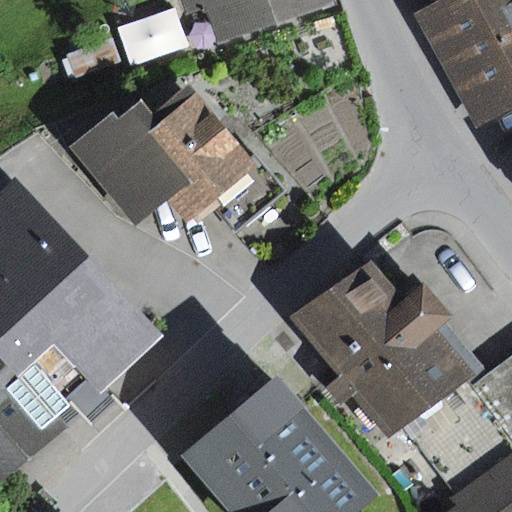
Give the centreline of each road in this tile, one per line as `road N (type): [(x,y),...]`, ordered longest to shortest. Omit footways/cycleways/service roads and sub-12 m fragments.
road 1 (residential): [(37,511),(428,167)]
road 2 (tertiary): [(370,0),(413,101),(428,167)]
road 3 (tertiary): [(428,167),(473,198),(511,251)]
